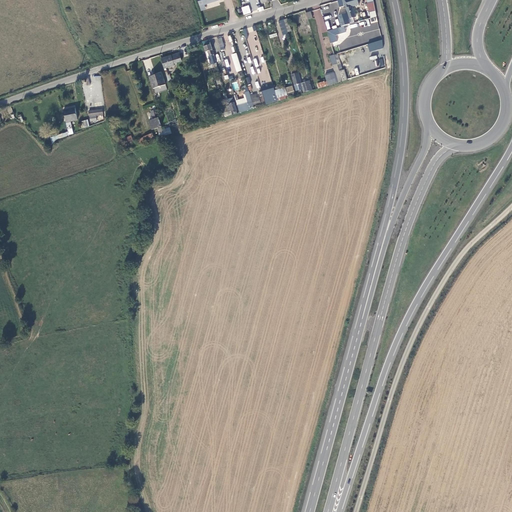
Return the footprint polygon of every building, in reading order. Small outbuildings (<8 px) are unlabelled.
[(357,0),(342,0),(344,6),(348,20),(355,18),(352,7),(359,5),(357,0)] [(249,5),(241,7),(243,15),(251,13),(249,5)] [(347,17),(341,19),(343,27),(349,25),(349,24),(347,17)] [(289,19),(280,22),(284,34),(292,32),(289,19)] [(214,55),(209,40),(204,42),(205,46),(206,46),(204,47),(205,53),(207,52),(208,56),(209,56),(214,55)] [(369,51),(383,49),(382,41),(368,43),(369,51)] [(236,53),(231,54),(236,72),(242,71),(236,53)] [(178,55),(170,57),(173,65),(181,63),(178,55)] [(336,64),(334,56),(331,57),(336,75),(339,74),(339,72),(337,66),(336,64)] [(170,57),(161,60),(164,70),(166,69),(173,67),(173,65),(170,57)] [(342,71),(339,72),(339,74),(342,82),(347,81),(344,71),(342,71)] [(299,74),(293,76),(298,91),(304,89),(305,93),(314,90),(311,82),(302,85),(299,74)] [(333,74),(324,77),(327,86),(336,83),(333,74)] [(158,75),(149,78),(152,89),(164,85),(162,77),(159,78),(158,75)] [(235,102),(239,114),(253,110),(248,92),(246,93),(246,95),(243,96),(244,99),(235,102)] [(274,93),(262,96),(265,106),(277,102),(274,93)] [(257,99),(256,96),(251,97),(253,106),(260,104),(259,99),(257,99)] [(231,116),(237,115),(232,98),(227,100),(230,112),(231,116)] [(74,108),(63,111),(67,132),(67,136),(72,134),(69,121),(77,120),(74,108)] [(151,131),(161,128),(155,110),(150,111),(151,113),(149,114),(150,116),(152,116),(153,120),(149,121),(151,131)] [(102,122),(101,111),(88,112),(89,122),(95,121),(95,116),(97,116),(98,124),(102,122)] [(88,128),(86,121),(80,121),(81,125),(78,126),(80,131),(88,128)] [(169,126),(157,129),(159,136),(171,133),(169,126)] [(141,144),(153,140),(151,134),(139,139),(141,144)]
